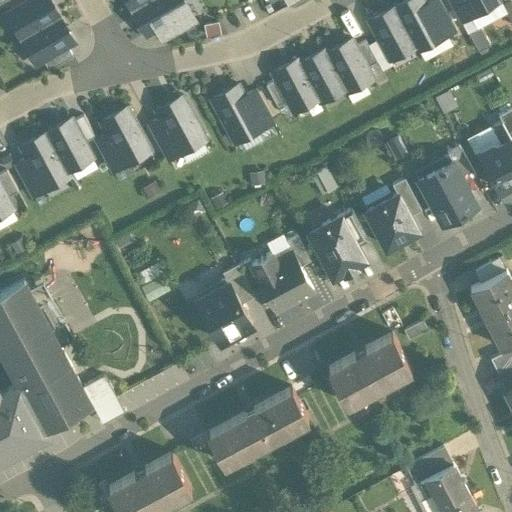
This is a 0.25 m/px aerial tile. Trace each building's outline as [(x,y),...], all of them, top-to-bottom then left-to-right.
[(50,0),(26,0),(6,12),(21,37),(59,15),(50,0)] [(126,0),(131,8),(145,0),(126,0)] [(145,0),(131,8),(146,33),(156,27),(188,9),(183,0),(145,0)] [(420,0),(407,0),(391,8),(412,47),(414,51),(450,32),(433,1),(424,6),(420,0)] [(472,13),(464,0),(450,0),(461,19),(472,13)] [(464,0),(472,13),(496,0),(464,0)] [(367,22),(387,60),(412,47),(391,8),(367,22)] [(188,9),(156,27),(162,38),(171,33),(194,19),(188,9)] [(59,15),(21,37),(35,62),(42,58),(66,44),(73,40),(59,15)] [(217,22),(205,24),(207,34),(219,32),(217,22)] [(346,43),(323,56),(342,90),(365,77),(346,43)] [(66,44),(42,58),(48,68),(59,62),(72,54),(66,44)] [(321,51),(295,65),(314,101),(340,87),(323,56),(321,51)] [(293,60),(267,73),(286,111),(312,98),(295,65),(293,60)] [(236,82),(204,99),(228,147),(272,125),(253,89),(242,94),(236,82)] [(154,118),(142,124),(164,164),(206,142),(179,94),(149,110),(154,118)] [(90,137),(109,174),(150,153),(125,104),(93,120),(99,132),(90,137)] [(511,109),(511,108),(498,115),(501,121),(511,140),(511,109)] [(93,156),(69,114),(41,130),(64,172),(93,156)] [(511,140),(501,121),(492,126),(501,142),(497,144),(492,143),(478,151),(499,190),(511,182),(511,140)] [(65,175),(41,130),(14,145),(20,156),(10,162),(28,195),(65,175)] [(447,157),(409,177),(434,226),(473,206),(447,157)] [(330,164),(316,170),(326,190),(339,184),(330,164)] [(17,189),(5,168),(0,170),(0,182),(7,195),(17,189)] [(420,209),(404,178),(392,184),(397,193),(397,192),(409,215),(420,209)] [(0,182),(0,211),(12,205),(7,195),(0,182)] [(397,193),(366,210),(386,246),(417,229),(409,215),(397,192),(397,193)] [(337,213),(301,233),(327,281),(364,260),(337,213)] [(20,236),(10,241),(16,251),(26,246),(20,236)] [(316,292),(294,249),(253,270),(276,314),(316,292)] [(511,284),(504,270),(469,288),(484,317),(511,303),(511,295),(508,287),(511,284)] [(229,276),(193,294),(217,343),(253,325),(229,276)] [(85,392),(23,278),(0,290),(0,348),(19,382),(43,427),(90,402),(85,392)] [(511,303),(484,317),(500,347),(511,340),(511,303)] [(390,333),(327,368),(345,402),(409,368),(390,333)] [(511,345),(489,358),(496,371),(511,362),(511,345)] [(0,459),(47,434),(43,427),(19,382),(0,392),(0,459)] [(290,387),(207,433),(222,462),(306,416),(290,387)] [(171,452),(107,487),(120,511),(142,511),(189,487),(171,452)] [(469,496),(452,463),(424,477),(441,510),(469,496)] [(476,511),(469,496),(441,510),(441,511),(476,511)]
